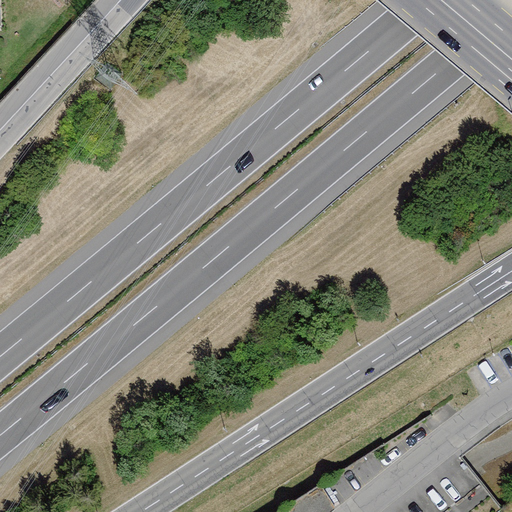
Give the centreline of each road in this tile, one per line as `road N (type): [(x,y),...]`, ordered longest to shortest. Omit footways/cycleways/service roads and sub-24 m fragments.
road 1 (motorway): [(0,435),(511,10)]
road 2 (motorway): [(430,0),(0,357)]
road 3 (motorway): [(141,511),(511,271)]
road 4 (motorway): [(134,0),(0,145)]
road 5 (residential): [(359,511),(511,393)]
